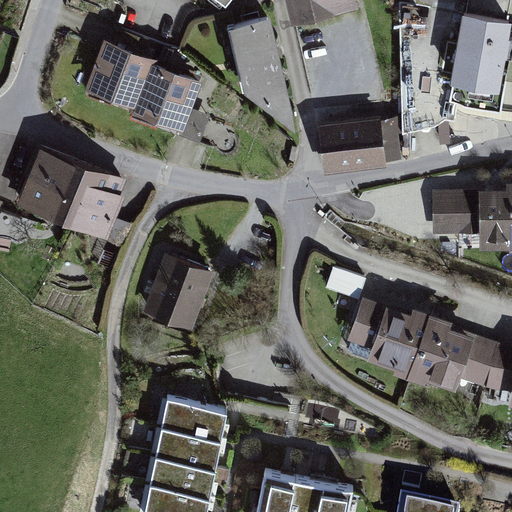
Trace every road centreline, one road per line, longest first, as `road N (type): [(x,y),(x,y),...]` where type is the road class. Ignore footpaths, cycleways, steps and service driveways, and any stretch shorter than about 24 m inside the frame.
road 1 (track): [(95,511),(115,404),(117,302),(149,217),(176,178)]
road 2 (residential): [(15,119),(176,178),(238,190),(304,188)]
road 3 (residential): [(299,222),(364,259),(511,312)]
road 4 (residential): [(304,188),(511,145)]
road 5 (residential): [(299,222),(288,302),(307,358)]
road 6 (residential): [(15,119),(53,0)]
